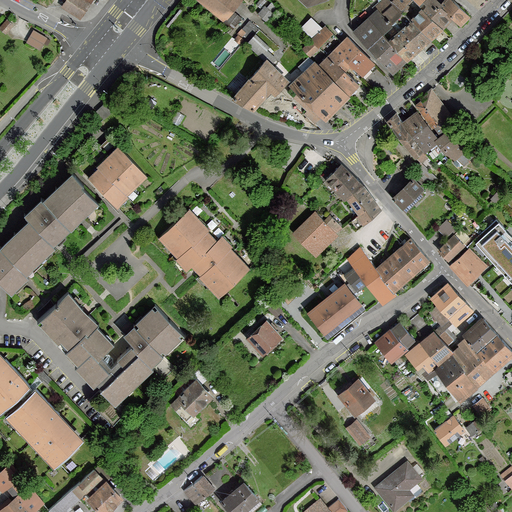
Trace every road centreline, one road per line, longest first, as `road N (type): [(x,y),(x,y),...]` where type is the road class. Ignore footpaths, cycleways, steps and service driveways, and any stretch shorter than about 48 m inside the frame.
road 1 (residential): [(340,142),(266,126),(120,49)]
road 2 (motorway): [(511,387),(307,511)]
road 3 (residential): [(446,271),(270,402)]
road 4 (residential): [(501,0),(340,142)]
road 5 (secondary): [(0,193),(120,49)]
road 6 (residential): [(270,402),(140,511)]
road 7 (residential): [(340,142),(446,271)]
road 8 (secondary): [(91,43),(0,152)]
road 9 (residential): [(360,511),(270,402)]
